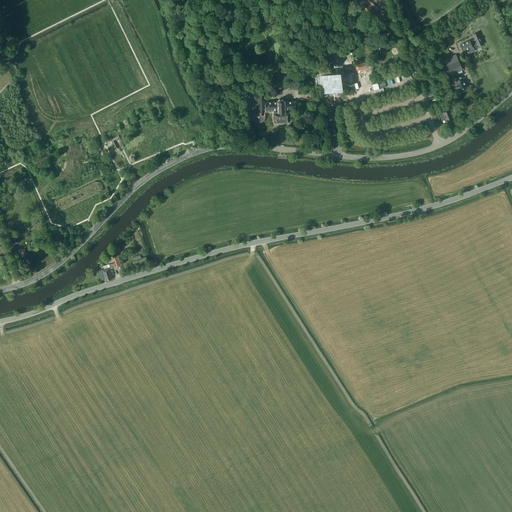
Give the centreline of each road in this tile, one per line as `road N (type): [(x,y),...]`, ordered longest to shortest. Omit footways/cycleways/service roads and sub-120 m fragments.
road 1 (tertiary): [(0,289),(55,266),(147,176),(196,151),(227,145),(358,157),(412,153),(457,135),(511,91)]
road 2 (unclassified): [(0,321),(228,248),(391,216),(511,177)]
